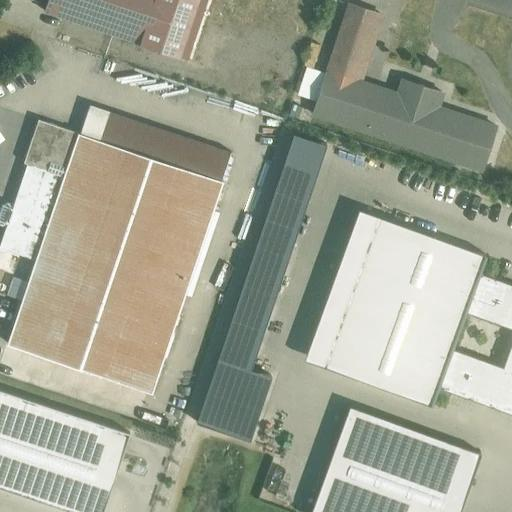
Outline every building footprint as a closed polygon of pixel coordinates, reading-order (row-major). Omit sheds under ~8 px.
[(50,0),(45,18),(58,23),(142,51),(142,52),(183,65),(203,4),(202,4),(203,0),(50,0)] [(383,16),(349,5),(328,73),(362,83),(369,61),(383,16)] [(328,73),(312,121),(484,176),(499,130),(441,111),(445,97),(423,90),(401,83),(397,94),(370,86),(362,83),(328,73)] [(0,250),(0,255),(35,266),(6,351),(152,400),(234,159),(89,110),(80,138),(38,125),(0,250)] [(194,418),(256,438),(277,375),(257,369),(329,150),(287,136),(194,418)] [(489,250),(364,205),(309,356),(438,402),(445,385),(511,408),(511,281),(482,271),(489,250)] [(95,511),(125,429),(0,385),(0,482),(83,511),(95,511)] [(462,511),(484,451),(354,406),(316,511),(462,511)]
